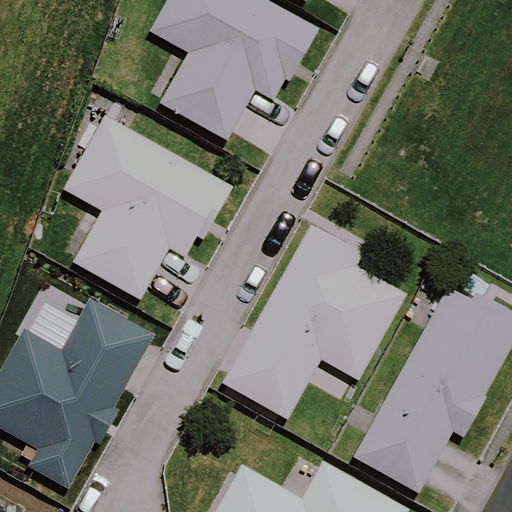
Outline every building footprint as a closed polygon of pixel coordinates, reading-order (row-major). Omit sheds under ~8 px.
[(321,37),(255,0),(173,0),(153,36),(190,56),(162,107),(226,142),(256,89),(283,104),(321,37)] [(232,190),(107,120),(66,194),(104,214),(76,266),(139,301),(167,251),(191,264),(232,190)] [(365,250),(315,223),(225,388),(288,422),(321,362),(360,383),(405,299),(353,271),(365,250)] [(454,432),(468,440),(487,405),(482,402),(511,349),(511,320),(455,288),(356,460),(418,495),(454,432)] [(155,334),(95,302),(66,354),(29,334),(0,386),(0,430),(39,452),(29,469),(74,493),(124,402),(119,399),(155,334)] [(404,511),(324,467),(303,505),(242,471),(219,511),(404,511)]
